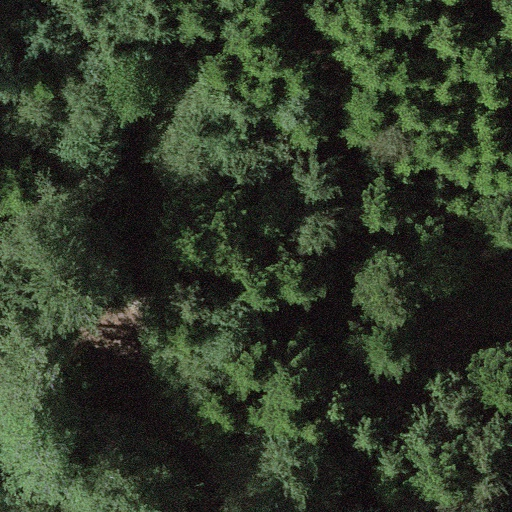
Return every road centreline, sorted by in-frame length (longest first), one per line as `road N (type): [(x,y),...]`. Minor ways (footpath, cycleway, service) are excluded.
road 1 (track): [(511,463),(469,479),(271,471),(155,338),(51,0)]
road 2 (track): [(0,331),(155,338)]
